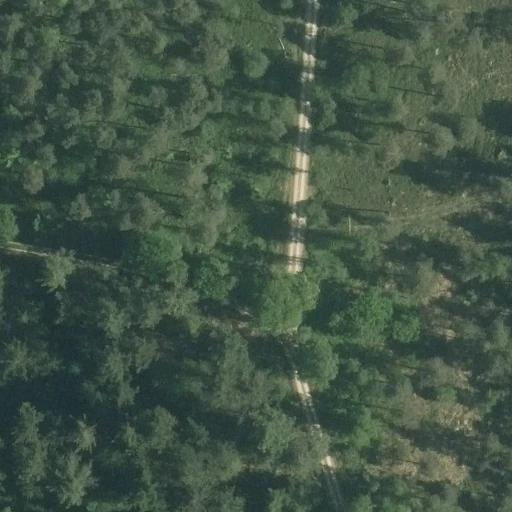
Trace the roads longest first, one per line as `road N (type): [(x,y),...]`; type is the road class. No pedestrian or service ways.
road 1 (track): [(344,511),(286,313),(311,0)]
road 2 (track): [(286,313),(155,264),(0,233)]
